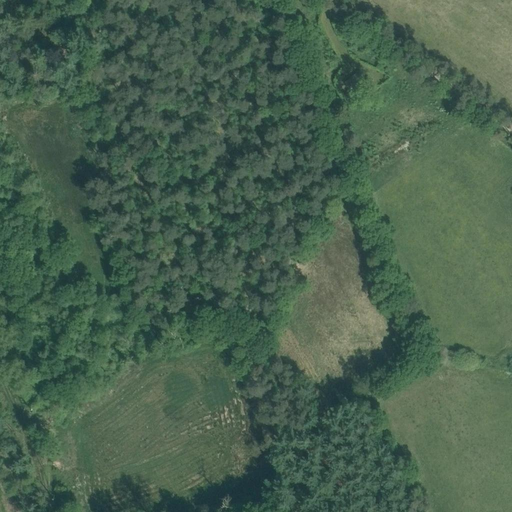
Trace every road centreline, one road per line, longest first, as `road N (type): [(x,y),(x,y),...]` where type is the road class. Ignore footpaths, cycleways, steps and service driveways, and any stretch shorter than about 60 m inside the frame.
road 1 (track): [(276,0),(408,305),(421,354),(363,396),(409,511)]
road 2 (track): [(511,130),(336,0)]
